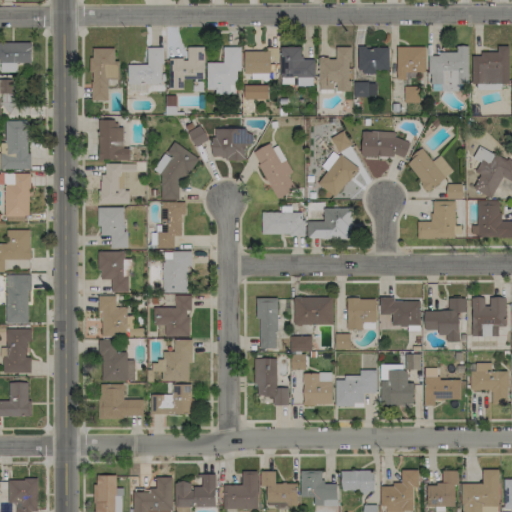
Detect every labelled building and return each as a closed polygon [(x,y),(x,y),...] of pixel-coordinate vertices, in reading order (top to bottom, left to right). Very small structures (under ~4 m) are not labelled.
[(31,43),(0,42),(0,71),(16,71),(16,62),(30,63),(31,43)] [(186,47),(187,58),(168,58),(169,89),(183,89),(183,79),(203,78),(202,46),(186,47)] [(206,62),(206,89),(215,89),(214,94),(235,94),(235,71),(240,71),(240,46),(223,46),(222,62),(206,62)] [(279,77),(314,77),(314,59),(301,59),(301,47),(280,46),(279,77)] [(349,47),(334,46),(334,57),(318,57),(318,89),(334,89),(334,91),(348,91),(349,47)] [(424,46),(395,47),(396,78),(415,78),(415,72),(424,71),(424,46)] [(467,46),(456,46),(456,53),(429,53),(429,90),(467,90),(467,46)] [(508,83),(508,46),(496,46),(496,52),(479,52),(479,55),(471,55),(471,84),(508,83)] [(162,47),(147,47),(146,64),(128,64),(127,91),(145,91),(146,84),(161,84),(162,47)] [(243,51),(243,73),(269,73),(269,59),(277,59),(277,47),(266,47),(266,50),(243,51)] [(357,73),(375,73),(375,70),(388,70),(388,47),(357,47),(357,73)] [(91,100),(107,100),(107,79),(118,78),(117,60),(114,60),(113,48),(90,48),(91,100)] [(0,93),(12,93),(12,79),(0,78),(0,93)] [(352,97),(374,97),(374,82),(352,82),(352,97)] [(243,99),(267,98),(267,85),(243,85),(243,99)] [(416,86),(404,86),(403,100),(415,101),(416,86)] [(98,159),(129,159),(129,148),(122,148),(122,126),(115,126),(115,119),(97,119),(98,159)] [(0,168),(27,169),(28,120),(5,120),(4,142),(0,142),(0,168)] [(195,146),(207,139),(199,125),(186,132),(195,146)] [(211,159),(247,159),(248,128),(212,128),(211,159)] [(330,137),(337,152),(350,145),(343,130),(330,137)] [(394,132),(361,131),(360,155),(406,157),(407,139),(393,139),(394,132)] [(278,198),(295,188),(287,175),(291,172),(272,140),(250,153),(278,198)] [(178,199),(178,190),(197,157),(170,141),(153,170),(160,174),(160,199),(178,199)] [(511,161),(478,145),(472,158),(479,161),(474,172),(479,174),(472,189),(491,197),(501,176),(511,181),(511,161)] [(405,162),(426,191),(452,172),(440,154),(431,161),(422,149),(405,162)] [(317,182),(333,196),(358,169),(337,150),(323,167),(327,170),(317,182)] [(135,164),(104,163),(104,175),(99,175),(98,203),(128,204),(128,190),(118,189),(118,171),(135,172),(135,164)] [(28,216),(29,173),(3,173),(2,215),(28,216)] [(461,184),(446,183),(446,198),(461,198),(461,184)] [(454,238),(454,201),(431,200),(430,221),(417,221),(416,237),(454,238)] [(476,225),(471,224),(470,236),(511,237),(511,220),(499,220),(499,201),(476,200),(476,225)] [(173,248),(173,235),(182,235),(181,201),(160,202),(161,224),(155,224),(156,248),(173,248)] [(123,207),(98,207),(98,235),(109,235),(110,248),(127,247),(126,232),(123,232),(123,207)] [(307,221),(306,238),(349,239),(350,209),(323,208),(323,221),(307,221)] [(260,234),(303,234),(303,212),(261,211),(260,234)] [(29,259),(29,229),(5,230),(6,243),(0,243),(0,272),(4,272),(4,259),(29,259)] [(122,251),(98,251),(98,279),(111,279),(111,292),(126,292),(126,271),(129,271),(129,258),(122,259),(122,251)] [(186,293),(186,267),(191,267),(191,251),(162,251),(162,292),(186,293)] [(29,323),(28,274),(5,275),(5,323),(29,323)] [(101,336),(126,335),(125,307),(115,307),(115,295),(97,295),(97,310),(101,310),(101,336)] [(153,307),(152,324),(164,324),(164,336),(188,336),(188,310),(190,310),(190,295),(174,295),(174,307),(153,307)] [(332,324),(333,297),(293,296),(293,324),(332,324)] [(458,341),(458,312),(465,312),(465,297),(447,297),(447,310),(423,310),(423,329),(437,329),(437,334),(445,334),(445,341),(458,341)] [(504,326),(505,297),(488,297),(488,305),(483,305),(483,297),(471,297),(471,335),(481,335),(481,324),(491,324),(490,335),(497,335),(497,326),(504,326)] [(277,298),(258,298),(257,347),(276,348),(277,298)] [(361,329),(361,321),(376,321),(376,298),(345,298),(346,329),(361,329)] [(379,300),(379,314),(390,314),(391,326),(419,325),(418,299),(379,300)] [(30,328),(5,328),(6,347),(1,347),(2,373),(30,372),(30,356),(26,356),(26,342),(30,342),(30,328)] [(334,349),(348,350),(348,333),(334,333),(334,349)] [(310,336),(289,336),(290,351),(310,351),(310,336)] [(161,381),(190,380),(189,339),(173,339),(173,351),(162,351),(162,360),(151,360),(151,372),(161,371),(161,381)] [(134,380),(134,360),(126,360),(126,351),(114,351),(114,340),(99,340),(99,380),(134,380)] [(304,354),(290,354),(290,369),(304,369),(304,354)] [(398,367),(419,366),(419,354),(397,355),(398,367)] [(287,404),(287,387),(275,387),(275,358),(253,358),(253,383),(256,383),(256,394),(260,394),(260,395),(263,395),(263,396),(268,396),(268,395),(270,395),(270,396),(272,397),(272,404),(287,404)] [(506,404),(506,371),(492,370),(492,376),(489,376),(489,370),(490,370),(490,362),(474,362),(475,371),(469,371),(469,389),(476,388),(477,390),(479,390),(479,388),(489,389),(489,391),(491,391),(491,404),(506,404)] [(412,382),(412,401),(402,402),(401,404),(394,404),(395,402),(380,403),(379,380),(379,364),(401,364),(401,369),(403,369),(406,372),(406,382),(412,382)] [(459,398),(460,379),(439,379),(438,376),(435,376),(435,367),(424,368),(424,379),(423,379),(423,405),(432,405),(432,399),(459,398)] [(375,392),(375,369),(359,370),(359,375),(344,375),(343,379),(335,380),(335,405),(352,405),(353,402),(362,402),(362,393),(375,392)] [(331,403),(330,372),(317,371),(317,373),(302,373),(302,404),(315,404),(315,403),(331,403)] [(8,382),(8,401),(0,400),(0,415),(28,416),(29,382),(8,382)] [(143,399),(123,399),(123,383),(98,384),(98,418),(144,416),(143,399)] [(171,394),(149,394),(150,414),(193,414),(192,384),(171,384),(171,394)] [(373,469),(340,471),(340,490),(361,489),(362,492),(374,491),(373,469)] [(461,483),(460,511),(497,511),(499,469),(482,469),(481,483),(461,483)] [(265,486),(265,507),(296,507),(296,483),(275,483),(274,470),(259,471),(260,486),(265,486)] [(300,496),(313,496),(313,505),(336,505),(336,483),(322,484),(321,470),(299,471),(300,496)] [(418,470),(400,470),(401,484),(379,484),(379,506),(385,506),(384,511),(403,511),(412,511),(412,486),(418,486),(418,470)] [(426,484),(426,507),(455,506),(455,470),(441,470),(441,484),(426,484)] [(222,484),(223,509),(257,508),(256,471),(241,471),(241,484),(222,484)] [(215,506),(214,473),(200,474),(201,486),(190,487),(190,481),(173,482),(174,511),(189,511),(189,507),(215,506)] [(113,511),(114,475),(94,474),(93,511),(113,511)] [(133,490),(132,511),(146,511),(147,509),(172,510),(172,477),(155,476),(155,491),(133,490)] [(7,479),(7,503),(15,502),(15,511),(30,511),(31,511),(37,511),(36,478),(7,479)] [(511,478),(503,479),(503,506),(511,505),(511,478)]
